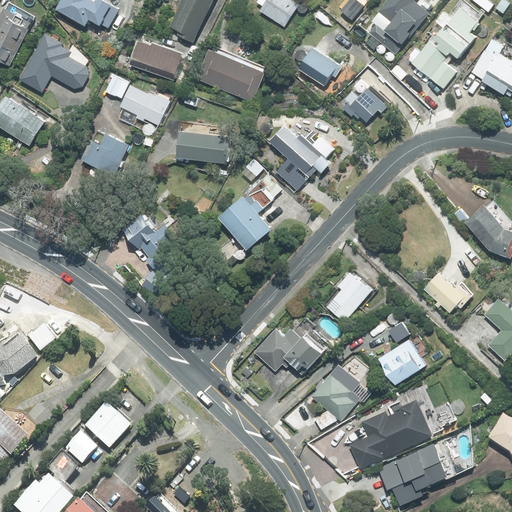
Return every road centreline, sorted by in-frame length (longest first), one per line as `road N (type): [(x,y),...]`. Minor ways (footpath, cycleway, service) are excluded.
road 1 (residential): [(194,375),(404,155),(438,139),(511,145)]
road 2 (primary): [(0,226),(60,258),(194,375)]
road 3 (primary): [(194,375),(265,444),(305,511)]
